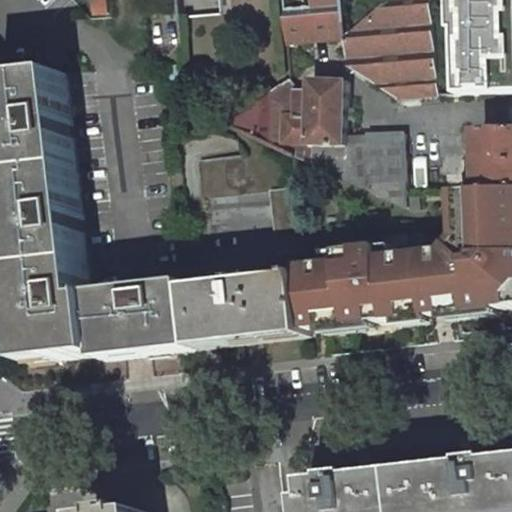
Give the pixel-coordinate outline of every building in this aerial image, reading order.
[(111,0),(94,0),(96,15),(113,13),(111,0)] [(284,0),(289,44),(349,37),(345,0),(284,0)] [(400,101),(443,99),(434,0),(396,0),(349,37),(347,38),(350,61),(349,68),(400,101)] [(458,0),(434,0),(443,99),(468,98),(458,0)] [(511,0),(499,0),(500,13),(511,12),(511,0)] [(185,69),(163,69),(165,87),(188,104),(185,69)] [(69,75),(8,81),(36,321),(30,321),(35,366),(205,346),(198,292),(198,286),(95,298),(69,75)] [(298,93),(291,81),(236,124),(236,130),(298,159),(411,209),(410,197),(407,135),(370,137),(371,145),(349,146),(349,137),(350,83),(313,81),(312,94),(298,93)] [(511,192),(511,132),(484,133),(486,194),(511,192)] [(370,137),(349,137),(349,146),(371,145),(370,137)] [(301,188),(273,191),(280,254),(307,251),(301,188)] [(418,318),(503,308),(503,311),(511,309),(511,192),(486,194),(410,197),(411,209),(464,235),(464,239),(452,254),(429,257),(428,245),(411,247),(418,318)] [(315,333),(409,322),(408,319),(418,318),(411,247),(333,254),(335,266),(309,269),(309,279),(315,333)] [(243,286),(198,292),(205,346),(315,333),(309,279),(308,279),(308,276),(302,276),(303,279),(266,284),(265,280),(243,283),(243,286)] [(511,511),(511,461),(316,484),(318,511),(511,511)]
